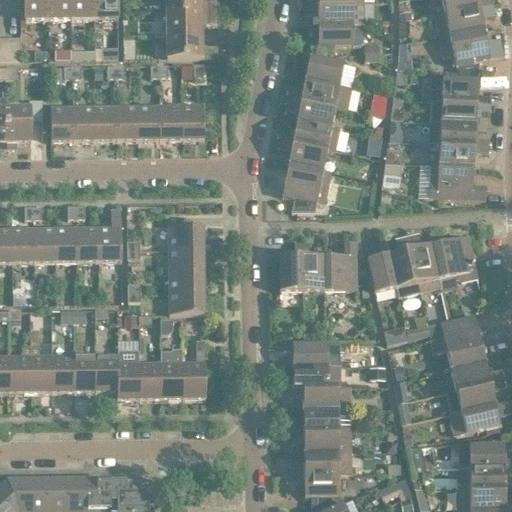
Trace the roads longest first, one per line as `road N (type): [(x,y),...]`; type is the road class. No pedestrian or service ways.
road 1 (residential): [(251,446),(240,169)]
road 2 (residential): [(0,455),(251,446)]
road 3 (residential): [(240,169),(0,173)]
road 4 (residential): [(240,169),(281,0)]
